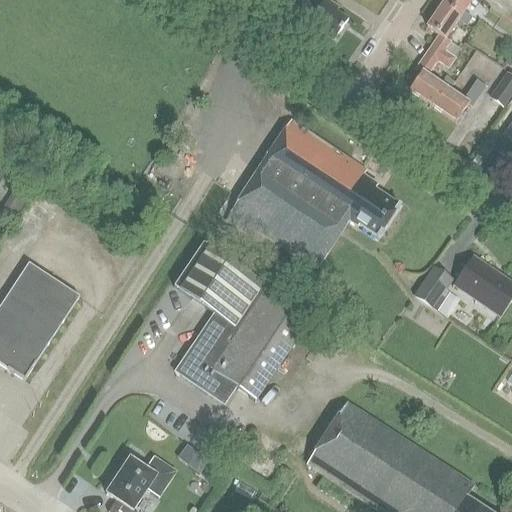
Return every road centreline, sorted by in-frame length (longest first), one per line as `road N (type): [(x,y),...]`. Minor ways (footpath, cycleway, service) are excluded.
road 1 (unclassified): [(511,213),(349,102)]
road 2 (unclassified): [(349,102),(199,0)]
road 3 (residential): [(349,102),(419,0)]
